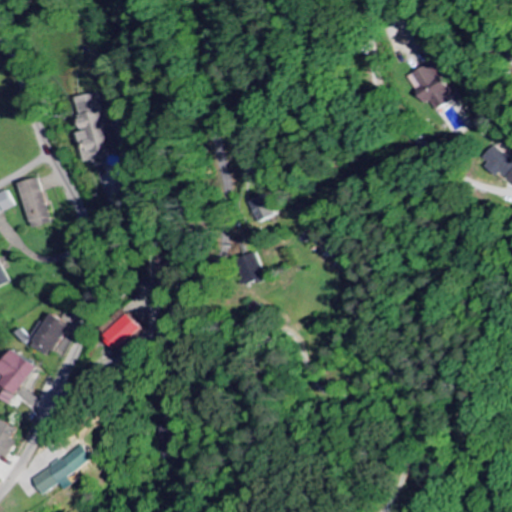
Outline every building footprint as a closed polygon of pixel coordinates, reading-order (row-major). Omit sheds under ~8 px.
[(414,77),(440,114),(457,103),(449,92),(454,89),(437,62),(414,77)] [(81,100),(95,163),(118,158),(103,95),(81,100)] [(511,160),(503,155),(495,170),(511,178),(511,160)] [(26,185),(39,230),(57,224),(44,180),(26,185)] [(0,217),(20,208),(12,192),(0,197),(0,217)] [(282,216),(269,195),(253,205),(266,226),(282,216)] [(271,278),(256,255),(247,260),(262,284),(271,278)] [(0,288),(11,284),(0,256),(0,288)] [(113,338),(126,352),(151,329),(138,315),(113,338)] [(53,357),(74,327),(59,317),(38,346),(53,357)] [(6,374),(11,377),(5,387),(12,391),(6,401),(16,406),(41,366),(19,353),(6,374)] [(0,434),(0,466),(2,468),(7,457),(11,458),(25,430),(7,421),(0,434)] [(38,481),(50,497),(68,484),(74,493),(82,487),(75,477),(96,462),(84,447),(38,481)]
